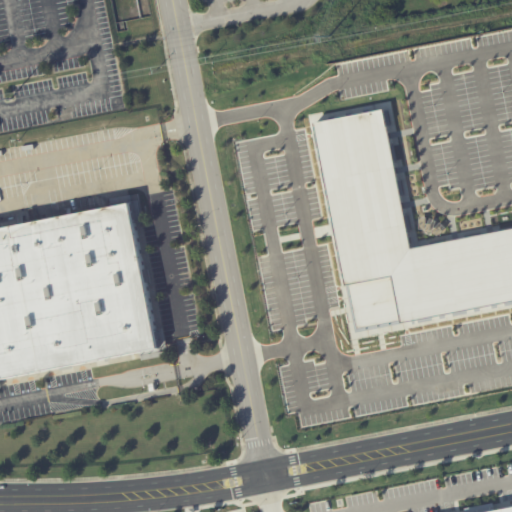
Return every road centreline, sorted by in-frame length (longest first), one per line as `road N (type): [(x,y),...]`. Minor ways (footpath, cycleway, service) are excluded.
road 1 (tertiary): [(0,499),(164,492),(511,426)]
road 2 (residential): [(174,0),(267,474)]
